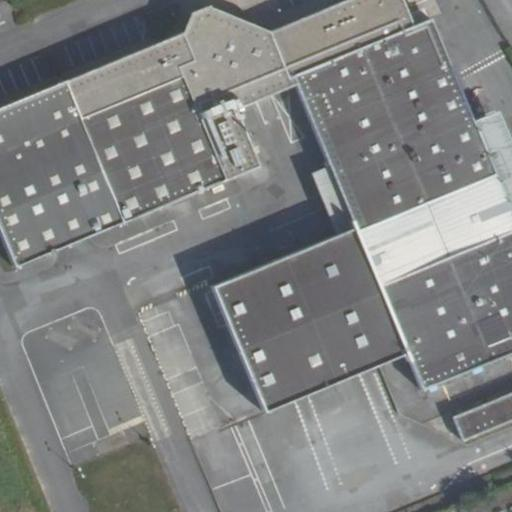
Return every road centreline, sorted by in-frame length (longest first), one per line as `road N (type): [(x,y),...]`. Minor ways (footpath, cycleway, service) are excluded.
road 1 (unknown): [(0,53),(144,0),(443,0),(511,120)]
road 2 (unknown): [(0,309),(195,230)]
road 3 (unknown): [(329,511),(511,429)]
road 4 (unknown): [(0,362),(68,511)]
